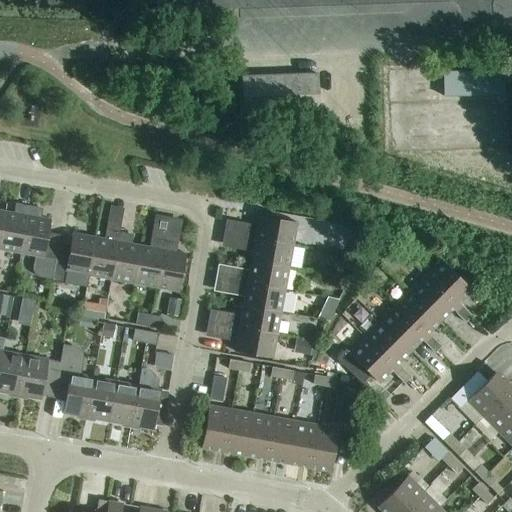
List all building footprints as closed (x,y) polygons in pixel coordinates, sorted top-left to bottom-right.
[(503,72),(478,72),(479,97),(503,97),(503,72)] [(318,115),(316,75),(240,78),(242,117),(318,115)] [(472,115),(471,76),(448,77),(448,115),(472,115)] [(0,238),(0,250),(19,254),(28,206),(20,205),(18,215),(5,212),(0,238)] [(37,277),(51,280),(55,259),(56,258),(58,243),(60,236),(48,234),(50,221),(35,218),(37,208),(28,206),(19,254),(35,257),(32,268),(33,271),(34,275),(37,277)] [(246,229),(245,239),(292,247),(297,223),(259,216),(256,231),(246,229)] [(86,276),(110,280),(119,233),(111,231),(109,241),(94,238),(86,276)] [(110,280),(132,284),(139,246),(126,244),(128,234),(119,233),(110,280)] [(86,276),(94,238),(72,234),(70,245),(58,243),(56,258),(55,259),(51,280),(51,281),(74,286),(76,274),(86,276)] [(132,284),(155,288),(164,241),(155,239),(153,249),(139,246),(132,284)] [(253,248),(250,263),(288,270),(292,247),(245,239),(243,246),(253,248)] [(164,241),(155,288),(178,293),(185,255),(171,252),(172,242),(164,241)] [(352,266),(354,258),(344,257),(343,265),(352,266)] [(441,260),(424,277),(468,320),(471,317),(456,301),(469,288),(441,260)] [(238,274),(237,284),(284,292),(288,270),(250,263),(248,276),(238,274)] [(424,277),(409,292),(438,320),(449,308),(465,323),(468,320),(424,277)] [(245,293),(242,308),(280,315),(284,292),(237,284),(235,291),(245,293)] [(409,292),(394,307),(438,351),(441,347),(426,332),(438,320),(409,292)] [(0,316),(9,318),(13,298),(0,295),(0,316)] [(17,310),(33,313),(35,300),(19,298),(17,310)] [(171,299),(168,315),(179,318),(183,301),(171,299)] [(394,307),(379,322),(407,351),(419,339),(434,354),(438,351),(394,307)] [(230,319),(228,329),(276,337),(280,315),(242,308),(240,321),(230,319)] [(323,308),(317,319),(329,322),(334,313),(323,308)] [(135,325),(159,330),(161,318),(137,313),(135,325)] [(80,318),(79,327),(86,328),(87,319),(80,318)] [(379,322),(364,338),(407,381),(411,378),(395,363),(407,351),(379,322)] [(101,337),(113,339),(115,326),(103,324),(101,337)] [(276,337),(228,329),(227,336),(237,338),(234,352),(272,359),(276,337)] [(132,342),(156,346),(158,334),(134,330),(132,342)] [(307,333),(305,343),(315,345),(318,345),(320,335),(307,333)] [(407,381),(364,338),(349,353),(346,350),(336,360),(361,385),(370,376),(376,382),(389,369),(404,384),(407,381)] [(315,345),(305,343),(296,341),(293,355),(313,358),(315,345)] [(62,414),(85,418),(92,378),(79,376),(82,359),(81,355),(79,352),(76,350),(63,347),(63,345),(59,363),(55,387),(67,389),(62,414)] [(155,365),(172,367),(174,352),(157,350),(155,365)] [(0,358),(0,393),(17,396),(24,356),(1,352),(0,358)] [(43,385),(55,387),(59,363),(48,361),(48,360),(24,356),(17,396),(40,400),(43,385)] [(227,370),(238,372),(240,362),(229,360),(227,370)] [(240,362),(238,372),(249,374),(250,364),(240,362)] [(270,377),(280,379),(282,370),(272,368),(270,377)] [(282,370),(280,379),(291,381),(293,372),(282,370)] [(469,399),(486,382),(477,373),(460,391),(450,400),(459,409),(466,402),(469,399)] [(482,417),(510,389),(495,373),(486,382),(469,399),(466,402),(482,417)] [(219,403),(222,390),(221,390),(224,378),(216,376),(213,389),(212,388),(209,401),(219,403)] [(312,385),(323,387),(325,378),(314,376),(312,385)] [(85,418),(107,422),(114,382),(92,378),(85,418)] [(325,378),(323,387),(333,389),(335,380),(325,378)] [(107,422),(130,426),(137,386),(114,382),(107,422)] [(137,386),(130,426),(153,431),(154,426),(161,391),(137,386)] [(482,417),(498,433),(511,418),(511,390),(510,389),(482,417)] [(376,399),(381,405),(390,396),(384,390),(376,399)] [(161,427),(168,392),(161,391),(154,426),(161,427)] [(201,446),(223,450),(230,411),(208,407),(201,446)] [(223,450),(245,454),(252,415),(230,411),(223,450)] [(245,454),(266,458),(273,418),(252,415),(245,454)] [(266,458),(288,462),(295,422),(273,418),(266,458)] [(511,418),(498,433),(511,447),(511,418)] [(288,462),(309,466),(316,426),(295,422),(288,462)] [(451,450),(457,443),(468,432),(461,424),(443,442),(451,450)] [(316,426),(309,466),(331,470),(338,430),(316,426)] [(457,443),(451,450),(458,457),(465,450),(457,443)] [(440,460),(448,468),(455,461),(447,453),(440,460)] [(455,461),(448,468),(456,475),(462,468),(455,461)] [(474,473),(481,480),(488,473),(480,466),(474,473)] [(488,473),(481,480),(489,488),(496,481),(488,473)] [(379,505),(385,511),(403,511),(423,493),(407,477),(394,490),(380,504),(379,505)] [(388,484),(374,498),(380,504),(394,490),(388,484)] [(471,490),(479,498),(485,491),(478,484),(471,490)] [(485,491),(479,498),(486,506),(493,499),(485,491)] [(403,511),(434,511),(438,508),(423,493),(403,511)] [(106,511),(108,502),(98,501),(95,511),(106,511)] [(106,511),(121,511),(122,505),(108,502),(106,511)]
